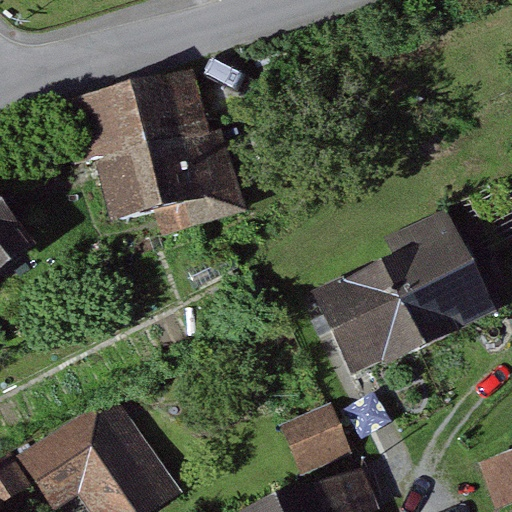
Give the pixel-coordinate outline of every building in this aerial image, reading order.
[(223,134),(213,137),(195,73),(74,108),(110,233),(162,218),(168,238),(247,216),(223,134)] [(306,309),(340,389),(482,329),(448,249),(306,309)] [(0,281),(13,274),(0,254),(0,281)] [(117,406),(0,473),(0,508),(27,493),(38,511),(68,511),(84,503),(89,511),(160,511),(174,504),(117,406)] [(283,434),(300,474),(346,455),(328,414),(283,434)] [(511,456),(468,474),(482,511),(489,511),(511,503),(511,456)] [(372,511),(355,470),(255,511),(372,511)]
